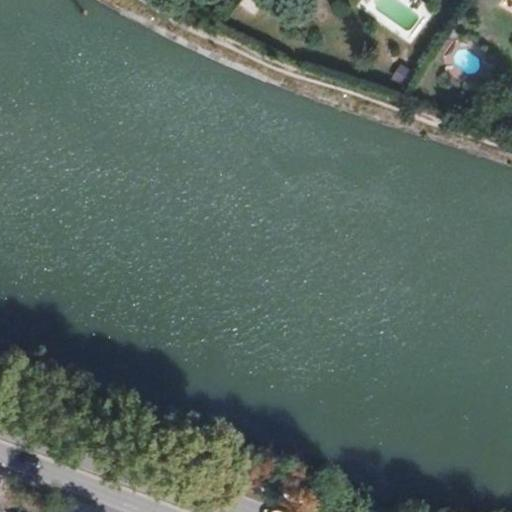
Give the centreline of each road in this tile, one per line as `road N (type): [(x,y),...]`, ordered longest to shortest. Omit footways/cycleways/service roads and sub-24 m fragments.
road 1 (track): [(511,135),(353,90),(160,0)]
road 2 (primary): [(238,511),(0,421)]
road 3 (primary): [(0,455),(150,511)]
